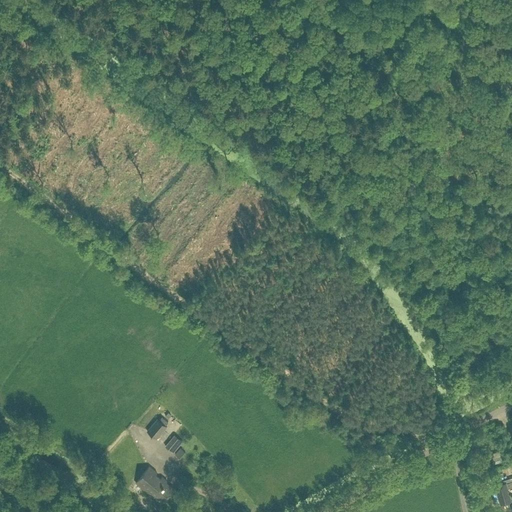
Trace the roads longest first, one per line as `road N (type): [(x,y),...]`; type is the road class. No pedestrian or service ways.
road 1 (track): [(428,450),(406,429),(366,423),(322,401),(0,166)]
road 2 (unclassified): [(320,511),(511,402)]
